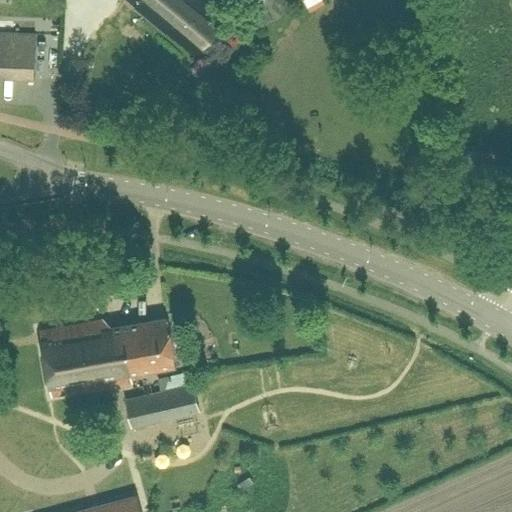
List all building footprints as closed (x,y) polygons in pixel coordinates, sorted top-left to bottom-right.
[(129,0),(193,54),(225,16),(205,0),(129,0)] [(323,0),(304,0),(311,12),(326,4),(323,0)] [(0,75),(33,77),(35,31),(0,30),(0,75)] [(130,371),(175,363),(166,315),(111,325),(101,318),(38,330),(51,395),(132,380),(130,371)] [(151,420),(199,409),(192,382),(145,392),(151,420)] [(12,446),(5,457),(22,468),(29,457),(12,446)] [(141,511),(136,494),(70,511),(141,511)]
